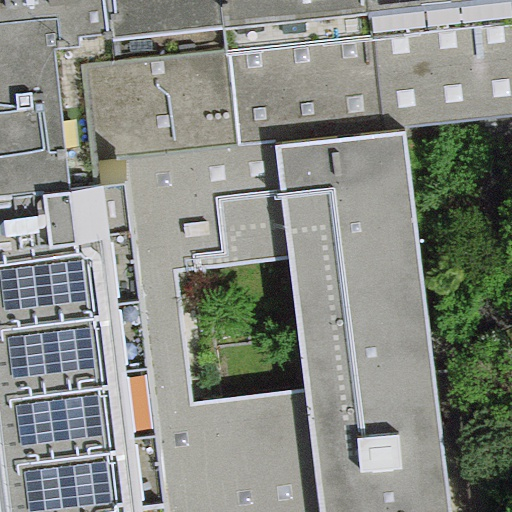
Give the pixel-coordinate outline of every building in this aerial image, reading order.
[(89,41),(119,37),(114,0),(0,0),(0,167),(101,157),(89,41)] [(114,0),(119,37),(229,25),(225,0),(114,0)] [(375,11),(373,0),(225,0),(229,25),(375,11)] [(479,0),(373,0),(375,11),(479,0)] [(511,0),(479,0),(375,11),(387,126),(407,123),(483,116),(511,112),(511,0)] [(375,11),(229,25),(241,143),(279,138),(387,126),(375,11)] [(241,143),(229,25),(119,37),(89,41),(101,157),(127,156),(241,143)] [(432,335),(407,123),(387,126),(279,138),(293,253),(308,382),(316,450),(446,435),(436,367),(434,352),(432,335)] [(293,253),(279,138),(241,143),(127,156),(140,271),(165,469),(316,450),(308,382),(195,395),(180,267),(293,253)] [(140,271),(127,156),(101,157),(0,167),(0,488),(165,469),(140,271)] [(455,511),(446,435),(316,450),(323,511),(455,511)] [(323,511),(316,450),(165,469),(170,511),(323,511)] [(170,511),(165,469),(0,488),(0,511),(170,511)]
